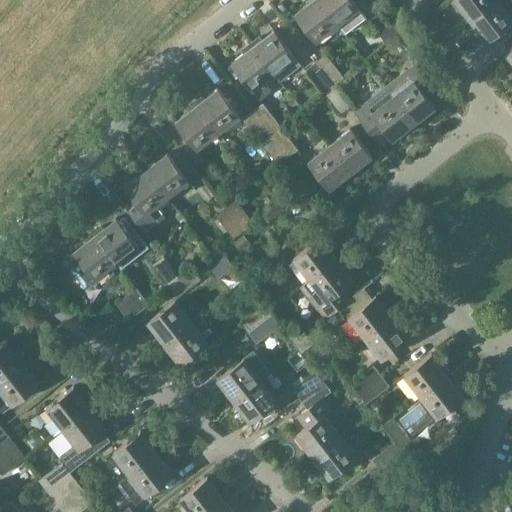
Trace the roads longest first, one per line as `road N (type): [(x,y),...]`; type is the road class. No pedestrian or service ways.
road 1 (residential): [(298,511),(262,470),(30,298),(16,275),(31,231),(132,102),(168,63),(251,0)]
road 2 (residential): [(511,355),(473,337),(378,226),(388,194),(490,111)]
road 3 (residential): [(403,0),(490,111)]
road 4 (residential): [(452,511),(466,500),(502,391)]
